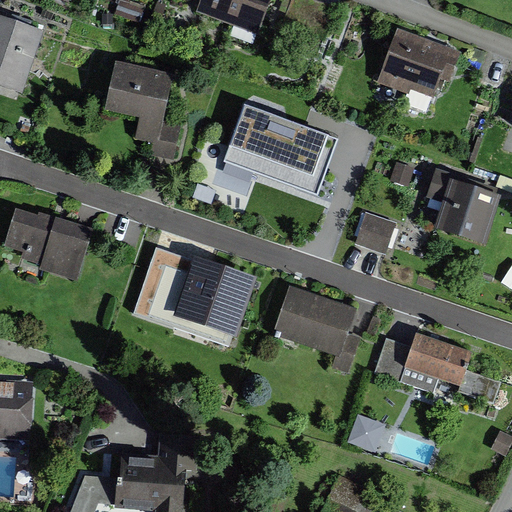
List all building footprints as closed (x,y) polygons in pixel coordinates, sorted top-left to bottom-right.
[(278,0),(207,0),(202,13),(264,37),(278,0)] [(48,31),(0,16),(0,85),(28,94),(48,31)] [(470,53),(403,27),(382,81),(448,107),(470,53)] [(180,75),(125,63),(115,112),(145,118),(141,138),(166,143),(180,75)] [(345,133),(290,120),(278,172),(333,185),(345,133)] [(511,190),(445,171),(427,230),(493,250),(511,190)] [(98,229),(20,208),(5,261),(84,283),(98,229)] [(390,254),(402,222),(367,210),(356,242),(390,254)] [(224,264),(162,243),(144,298),(206,318),(224,264)] [(361,308),(293,287),(278,335),(346,356),(361,308)] [(478,352),(421,333),(409,367),(466,386),(478,352)] [(37,375),(0,372),(0,437),(34,439),(37,375)] [(162,451),(130,449),(125,511),(185,511),(188,484),(201,485),(204,438),(163,435),(162,451)] [(370,511),(379,486),(338,473),(325,511),(370,511)]
